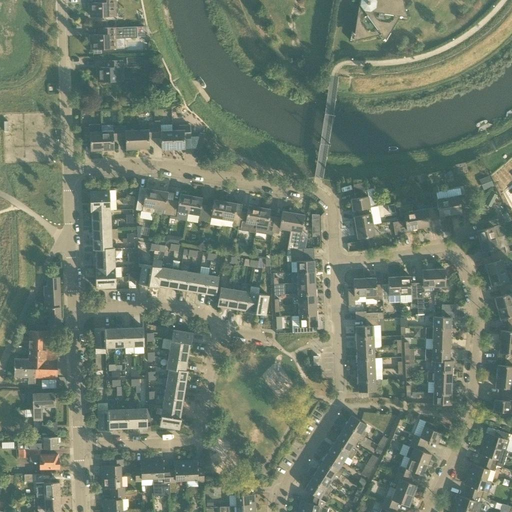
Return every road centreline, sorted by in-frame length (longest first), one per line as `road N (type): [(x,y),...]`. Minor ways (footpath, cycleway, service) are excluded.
road 1 (residential): [(428,511),(472,417),(478,320),(463,261),(448,250),(334,263)]
road 2 (residential): [(77,441),(194,438),(217,330),(207,315),(180,309),(74,311)]
road 3 (residential): [(334,263),(330,203),(315,192),(156,164),(69,169)]
road 4 (residential): [(279,511),(287,481),(340,391),(334,263)]
road 5 (residential): [(69,169),(61,0)]
road 6 (residential): [(0,370),(61,241),(71,240)]
road 7 (residential): [(77,441),(74,311)]
